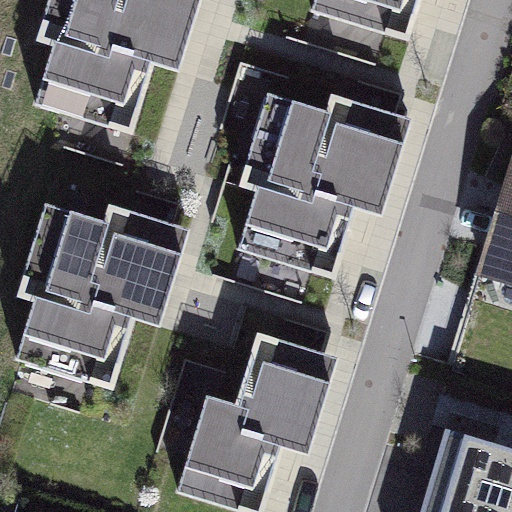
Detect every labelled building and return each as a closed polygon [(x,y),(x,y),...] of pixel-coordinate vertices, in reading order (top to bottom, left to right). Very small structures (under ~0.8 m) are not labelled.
[(133,143),(151,78),(183,87),(206,1),(201,0),(54,0),(42,46),(57,50),(39,118),(133,143)] [(453,0),(322,0),(318,18),(400,41),(411,0),(451,0),(454,1),(453,0)] [(330,262),(342,218),(383,230),(407,144),(268,106),(246,189),(262,194),(249,240),(330,262)] [(511,155),(481,264),(511,272),(511,155)] [(22,302),(37,306),(20,369),(118,395),(134,334),(167,343),(191,255),(46,215),(22,302)] [(260,349),(240,421),(205,411),(180,505),(206,511),(265,511),(279,462),(313,472),(341,370),(260,349)] [(511,511),(511,457),(449,440),(428,511),(511,511)]
